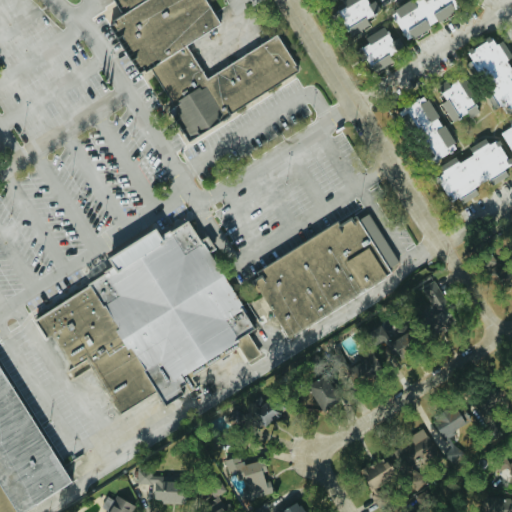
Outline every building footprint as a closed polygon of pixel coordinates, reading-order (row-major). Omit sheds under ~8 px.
[(138,0),(202,0),(218,24),(185,43),(144,69),(134,79),(99,25),(119,13),(138,0)] [(138,0),(119,13),(110,0),(138,0)] [(340,0),(339,1),(342,7),(334,11),(348,37),(368,26),(364,18),(378,11),(373,1),(366,4),(364,0),(340,0)] [(409,0),(387,13),(404,41),(457,10),(451,0),(409,0)] [(371,75),(392,66),(387,55),(401,49),(396,38),(389,41),(383,27),(363,37),(366,44),(358,47),(371,75)] [(144,69),(189,139),(293,71),(271,38),(208,79),(185,43),(144,69)] [(500,114),(511,107),(511,74),(504,61),(509,58),(501,43),(494,47),(489,38),(465,51),(500,114)] [(450,123),(465,114),(467,118),(475,114),(457,81),(438,92),(443,101),(439,103),(450,123)] [(430,162),(453,150),(425,96),(402,108),(430,162)] [(511,123),(497,132),(511,157),(511,115),(511,123)] [(494,140),(486,145),(483,139),(466,148),(470,155),(457,163),(455,159),(431,173),(448,203),(491,178),(494,183),(506,176),(502,169),(509,165),(494,140)] [(343,212),(383,274),(287,336),(260,326),(245,303),(245,274),(343,212)] [(180,214),(152,232),(144,220),(97,250),(106,263),(30,311),(63,362),(78,352),(113,406),(148,383),(157,396),(176,383),(171,376),(252,324),(180,214)] [(511,257),(486,273),(496,291),(511,281),(511,257)] [(432,332),(450,322),(429,282),(410,292),(432,332)] [(389,361),(411,349),(403,334),(391,340),(386,332),(387,331),(383,324),(372,329),(389,361)] [(345,369),(355,387),(381,372),(371,355),(345,369)] [(338,401),(321,373),(303,385),(320,412),(338,401)] [(0,511),(60,473),(0,374),(0,511)] [(480,405),(493,409),(498,395),(485,391),(480,405)] [(233,409),(226,423),(260,440),(275,410),(258,401),(249,417),(233,409)] [(440,438),(469,421),(460,405),(431,423),(440,438)] [(435,453),(422,428),(407,436),(409,441),(391,452),(402,471),(435,453)] [(393,477),(382,457),(357,472),(369,491),(393,477)] [(269,494),(261,460),(232,467),(235,481),(245,478),(250,499),(269,494)] [(135,484),(147,485),(146,502),(183,503),(183,480),(150,479),(150,471),(135,470),(135,484)] [(230,511),(226,504),(222,506),(216,495),(224,491),(217,479),(207,484),(215,500),(198,509),(200,511),(230,511)] [(128,511),(132,506),(114,497),(112,501),(105,497),(99,508),(105,511),(128,511)] [(511,511),(511,498),(479,497),(478,511),(511,511)] [(300,511),(294,502),(278,511),(300,511)]
